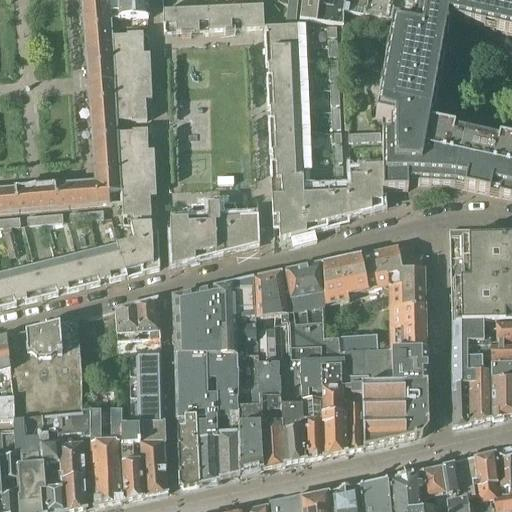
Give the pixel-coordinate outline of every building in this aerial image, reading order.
[(120,13),(119,0),(105,1),(105,0),(79,0),(81,12),(106,10),(106,14),(120,13)] [(118,0),(119,0),(120,13),(106,14),(108,30),(114,30),(113,22),(150,23),(148,0),(118,0)] [(301,0),(299,11),(298,23),(341,28),(343,15),(345,0),(301,0)] [(345,0),(343,15),(368,20),(371,0),(345,0)] [(392,0),(371,0),(368,20),(388,24),(390,12),(391,8),(392,0)] [(511,0),(416,0),(413,18),(412,25),(392,22),(375,118),(381,119),(381,136),(381,169),(382,190),(381,193),(407,193),(407,187),(452,191),(511,203),(511,0)] [(413,18),(416,0),(392,0),(391,8),(390,12),(413,18)] [(287,7),(285,24),(295,25),(297,8),(287,7)] [(108,30),(106,14),(106,10),(81,12),(82,32),(108,30)] [(261,10),(229,11),(230,34),(262,32),(263,31),(261,10)] [(230,34),(229,11),(196,13),(197,36),(230,34)] [(197,36),(196,13),(164,15),(165,37),(197,36)] [(297,29),(263,31),(262,32),(263,53),(298,51),(297,29)] [(108,30),(82,32),(84,50),(109,49),(108,30)] [(335,30),(326,31),(326,41),(335,40),(335,30)] [(153,104),(151,58),(145,59),(144,38),(128,38),(128,40),(121,40),(121,33),(114,33),(115,48),(115,66),(116,84),(117,102),(118,119),(118,131),(126,130),(125,124),(132,124),(132,126),(148,126),(147,104),(153,104)] [(335,44),(327,44),(327,60),(336,60),(335,44)] [(111,66),(109,49),(84,50),(85,68),(111,66)] [(298,51),(263,53),(264,75),(299,73),(298,51)] [(336,64),(327,64),(329,85),(337,84),(336,64)] [(111,66),(85,68),(86,75),(86,86),(112,84),(111,73),(111,66)] [(300,95),(299,73),(264,75),(265,96),(300,95)] [(113,102),(112,84),(86,86),(87,104),(113,102)] [(337,88),(329,88),(330,109),(339,108),(337,88)] [(300,95),(265,96),(266,118),(301,116),(300,95)] [(113,102),(87,104),(88,121),(114,119),(113,102)] [(339,112),(330,112),(331,133),(339,133),(339,112)] [(301,116),(266,118),(268,140),(302,138),(301,116)] [(114,119),(88,121),(90,140),(116,138),(114,119)] [(156,200),(155,154),(149,154),(148,134),(133,134),(133,136),(126,136),(126,130),(118,131),(119,138),(120,157),(121,193),(122,205),(122,221),(123,221),(132,220),(132,222),(151,221),(150,200),(156,200)] [(340,136),(331,136),(332,146),(340,146),(340,136)] [(379,136),(367,136),(347,137),(347,146),(379,144),(379,136)] [(117,157),(116,138),(90,140),(91,159),(117,157)] [(303,160),(302,138),(268,140),(269,162),(303,160)] [(341,149),(332,150),(332,166),(341,165),(341,149)] [(119,193),(117,157),(91,159),(92,184),(94,184),(94,190),(114,189),(115,193),(119,193)] [(304,182),(303,160),(269,162),(270,183),(302,182),(304,182)] [(381,210),(381,203),(377,203),(369,203),(370,189),(382,190),(381,169),(349,171),(350,190),(303,193),(302,182),(270,183),(272,231),(278,231),(279,243),(348,225),(348,219),(370,213),(381,210)] [(341,169),(333,170),(333,180),(342,179),(341,169)] [(94,184),(92,184),(73,185),(75,208),(122,205),(121,193),(119,193),(115,193),(114,189),(94,190),(94,184)] [(75,208),(73,185),(53,186),(55,210),(75,208)] [(55,210),(53,186),(35,188),(37,212),(55,210)] [(35,188),(14,190),(16,214),(37,212),(35,188)] [(381,193),(382,190),(370,189),(369,203),(377,203),(381,203),(381,193)] [(14,190),(0,191),(0,215),(16,214),(14,190)] [(259,249),(258,219),(236,220),(235,207),(192,209),(192,222),(170,222),(172,270),(259,249)] [(103,214),(86,215),(86,224),(103,223),(103,214)] [(86,224),(86,215),(69,216),(69,225),(86,224)] [(62,217),(44,219),(44,227),(62,226),(62,217)] [(44,227),(44,219),(26,220),(27,229),(44,227)] [(18,259),(13,236),(12,234),(18,234),(17,230),(19,230),(19,220),(1,222),(2,231),(9,261),(18,259)] [(117,248),(125,281),(159,273),(157,227),(130,228),(131,244),(117,248)] [(489,328),(511,327),(511,239),(496,240),(495,232),(449,233),(451,329),(489,328)] [(125,281),(117,248),(97,253),(105,286),(125,281)] [(348,262),(323,268),(324,276),(325,310),(329,310),(349,306),(348,300),(387,292),(388,353),(388,354),(425,353),(425,333),(426,333),(426,328),(425,328),(424,322),(425,322),(425,310),(424,310),(424,299),(424,293),(425,293),(424,272),(422,272),(421,258),(413,259),(411,251),(398,254),(397,251),(380,255),(360,260),(360,259),(348,262)] [(105,286),(97,253),(76,258),(85,291),(105,286)] [(85,291),(76,258),(55,263),(64,296),(85,291)] [(64,296),(55,263),(34,268),(42,302),(64,296)] [(324,276),(323,268),(323,267),(304,272),(308,301),(315,300),(318,314),(324,313),(323,310),(324,310),(325,310),(324,276)] [(42,302),(34,269),(13,274),(22,307),(42,302)] [(308,301),(304,272),(285,276),(288,286),(294,318),(299,317),(297,304),(308,301)] [(22,307),(13,274),(0,277),(0,308),(1,312),(22,307)] [(288,286),(285,276),(250,283),(252,327),(252,331),(261,331),(260,322),(278,321),(279,329),(288,328),(288,327),(288,319),(294,318),(288,286)] [(252,327),(250,283),(214,292),(173,300),(174,330),(175,359),(176,407),(213,406),(215,485),(220,484),(233,481),(233,476),(238,475),(239,480),(232,328),(252,327)] [(299,317),(294,318),(288,319),(288,327),(299,327),(300,365),(301,379),(323,379),(326,378),(326,359),(343,357),(376,354),(376,337),(338,338),(338,341),(325,342),(324,313),(318,314),(315,300),(308,301),(297,304),(299,317)] [(137,345),(160,345),(160,342),(159,342),(157,303),(136,308),(137,345)] [(115,313),(114,314),(115,323),(117,346),(134,346),(137,345),(136,308),(115,313)] [(115,323),(114,314),(94,319),(96,327),(115,323)] [(289,365),(288,328),(279,329),(278,321),(260,322),(261,331),(252,331),(254,369),(278,368),(279,401),(283,470),(305,466),(302,393),(301,379),(300,365),(289,365)] [(83,378),(79,336),(77,322),(10,339),(20,382),(18,396),(14,426),(44,423),(43,422),(83,418),(83,414),(82,414),(83,385),(83,378)] [(252,331),(252,327),(232,328),(239,480),(262,475),(259,402),(279,401),(278,368),(254,369),(252,331)] [(289,365),(300,365),(299,327),(288,327),(288,328),(289,365)] [(511,327),(489,328),(489,354),(490,354),(491,366),(511,366),(511,327)] [(489,354),(489,328),(451,329),(452,349),(469,349),(469,354),(489,354)] [(6,340),(0,341),(0,393),(1,398),(18,396),(20,382),(10,339),(6,340)] [(134,346),(117,346),(118,361),(135,360),(137,360),(137,359),(161,359),(160,345),(137,345),(134,346)] [(469,349),(452,349),(452,380),(469,379),(469,354),(469,349)] [(428,424),(427,388),(390,389),(388,354),(388,353),(376,354),(343,357),(344,400),(352,399),(352,402),(361,402),(363,454),(386,449),(403,445),(416,442),(420,441),(427,432),(428,424)] [(426,385),(426,356),(426,353),(425,353),(388,354),(390,389),(427,388),(428,388),(427,385),(426,385)] [(469,354),(469,379),(470,429),(492,424),(491,383),(491,366),(490,354),(489,354),(469,354)] [(344,400),(343,357),(326,359),(326,378),(323,379),(301,379),(302,393),(323,392),(324,418),(321,418),(322,463),(345,458),(345,427),(344,400)] [(161,380),(161,359),(137,360),(135,360),(135,368),(129,369),(129,380),(130,380),(130,381),(131,381),(135,381),(161,380)] [(511,383),(511,366),(491,366),(491,383),(511,383)] [(469,379),(452,380),(452,433),(470,429),(469,379)] [(162,401),(161,380),(135,381),(136,390),(129,390),(130,401),(130,402),(131,402),(136,402),(162,401)] [(511,383),(491,383),(492,424),(511,419),(511,383)] [(305,466),(322,463),(321,418),(324,418),(323,392),(302,393),(305,466)] [(0,454),(2,467),(0,467),(0,511),(16,511),(16,503),(18,500),(14,428),(14,426),(18,396),(1,398),(0,398),(0,454)] [(352,399),(344,400),(345,427),(345,458),(362,454),(362,455),(363,454),(361,402),(352,402),(352,399)] [(163,426),(162,401),(136,402),(136,411),(130,411),(130,422),(138,422),(139,427),(163,426)] [(283,470),(279,401),(259,402),(262,475),(283,470)] [(195,490),(215,485),(213,406),(176,407),(177,423),(183,423),(183,422),(193,421),(195,490)] [(89,414),(83,414),(83,418),(43,422),(44,423),(44,432),(57,432),(62,511),(86,511),(83,447),(62,449),(61,440),(80,439),(80,442),(83,442),(83,434),(89,434),(89,414)] [(90,441),(89,441),(89,448),(93,511),(98,511),(124,507),(124,506),(121,430),(120,414),(110,414),(111,445),(101,445),(101,414),(89,414),(89,434),(90,441)] [(183,492),(195,490),(193,421),(183,422),(183,423),(177,423),(179,489),(183,492)] [(44,423),(14,426),(14,428),(18,500),(16,503),(16,511),(41,511),(41,500),(47,500),(45,471),(39,471),(38,433),(44,432),(44,423)] [(164,448),(164,427),(139,429),(140,449),(164,448)] [(124,506),(144,501),(140,449),(139,429),(121,430),(124,506)] [(62,511),(57,432),(44,432),(38,433),(39,471),(45,471),(47,500),(41,500),(41,511),(62,511)] [(164,448),(140,449),(144,501),(167,496),(166,494),(164,448)] [(511,456),(496,461),(499,492),(500,502),(511,499),(511,456)] [(499,492),(496,461),(475,466),(476,488),(481,487),(482,495),(499,492)] [(440,511),(472,511),(472,505),(478,504),(477,495),(482,495),(481,487),(476,488),(475,466),(457,471),(459,502),(444,505),(445,511),(440,511)] [(459,502),(457,471),(442,474),(444,505),(459,502)] [(440,511),(445,511),(444,505),(442,474),(421,479),(423,505),(435,502),(435,511),(440,511)] [(423,511),(423,505),(421,479),(386,486),(390,510),(386,511),(385,511),(423,511)] [(385,511),(386,511),(390,510),(386,486),(358,492),(359,511),(385,511)] [(359,511),(358,492),(357,492),(356,493),(329,499),(329,498),(327,499),(328,511),(359,511)] [(511,511),(511,499),(500,502),(499,492),(482,495),(477,495),(478,504),(478,505),(481,507),(494,504),(495,511),(511,511)] [(299,504),(299,505),(299,511),(328,511),(327,499),(299,504)]
